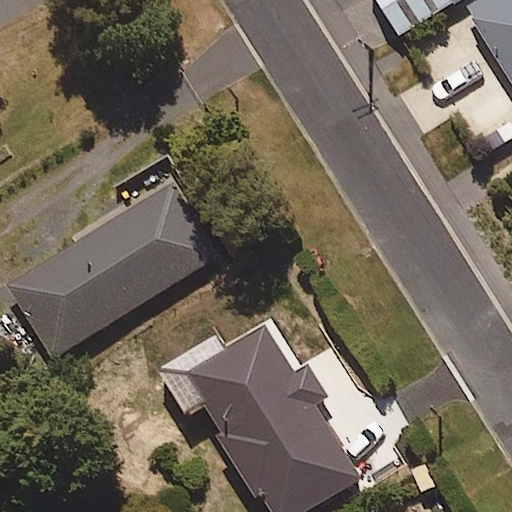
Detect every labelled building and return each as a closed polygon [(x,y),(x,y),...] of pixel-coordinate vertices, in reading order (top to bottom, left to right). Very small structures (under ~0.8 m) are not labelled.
[(377,0),(400,37),(460,0),(377,0)] [(472,19),(511,81),(511,0),(484,0),(471,9),(476,17),(472,19)] [(511,112),(511,95),(503,83),(466,110),(483,133),(511,112)] [(175,174),(3,283),(54,362),(226,253),(175,174)] [(291,374),(263,327),(225,349),(217,336),(159,371),(184,413),(204,401),(222,430),(216,434),(255,500),(263,495),(272,511),(304,511),(360,479),(314,403),(326,397),(306,364),(291,374)]
